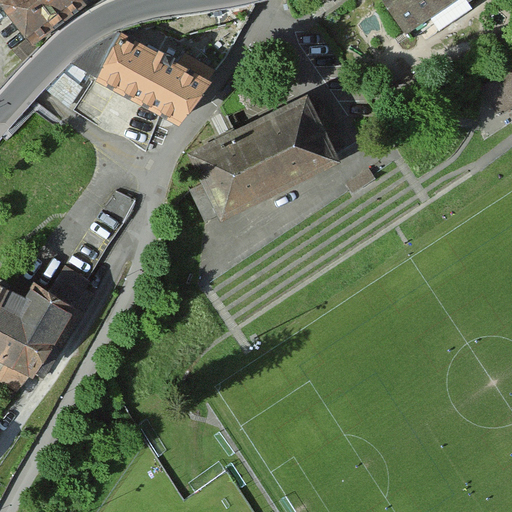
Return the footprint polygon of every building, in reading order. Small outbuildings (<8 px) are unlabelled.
[(94,8),(88,0),(12,0),(6,5),(42,49),(94,8)] [(388,0),(408,27),(447,0),(388,0)] [(120,24),(94,78),(175,116),(201,61),(120,24)] [(90,76),(75,65),(53,94),(72,109),(87,89),(83,86),(90,76)] [(511,71),(481,93),(501,121),(511,113),(511,71)] [(193,152),(223,215),(344,159),(314,96),(193,152)] [(65,267),(89,281),(138,202),(117,188),(65,267)] [(33,377),(37,379),(78,311),(72,308),(89,281),(65,267),(49,294),(36,286),(30,296),(5,281),(0,289),(0,360),(11,367),(1,382),(22,395),(33,377)]
